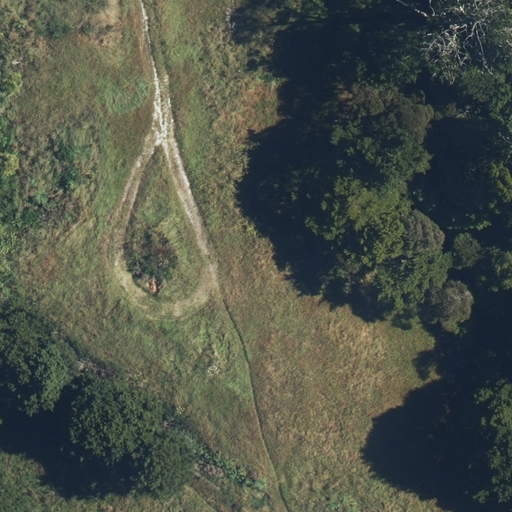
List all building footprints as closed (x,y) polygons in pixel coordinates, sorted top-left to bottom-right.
[(101,0),(34,0),(41,37),(106,25),(101,0)] [(136,254),(156,255),(167,255),(168,241),(157,241),(158,210),(137,209),(136,254)] [(237,229),(220,237),(235,269),(252,260),(237,229)] [(118,298),(99,297),(97,347),(116,348),(118,298)] [(148,332),(130,330),(127,354),(145,356),(148,332)]
